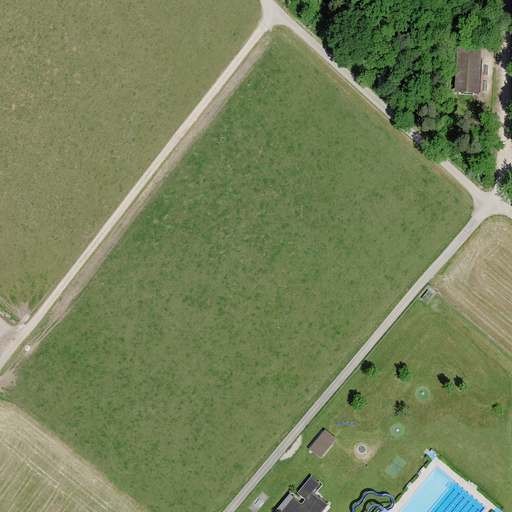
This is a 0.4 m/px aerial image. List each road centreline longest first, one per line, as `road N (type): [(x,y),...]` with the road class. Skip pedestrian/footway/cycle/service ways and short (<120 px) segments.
road 1 (track): [(276,12),(0,365)]
road 2 (unclassified): [(231,511),(492,198)]
road 3 (track): [(492,198),(264,0)]
road 4 (track): [(492,198),(506,170),(508,0)]
